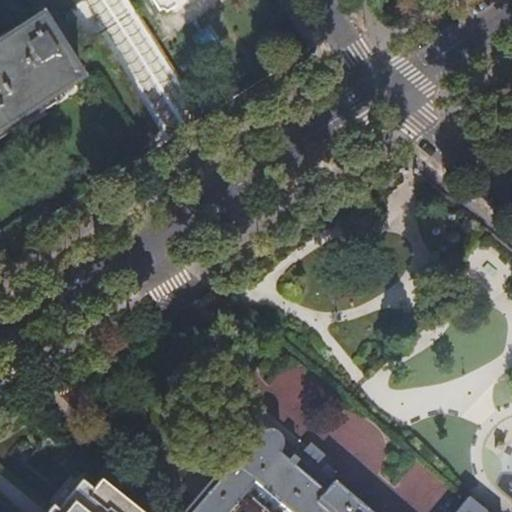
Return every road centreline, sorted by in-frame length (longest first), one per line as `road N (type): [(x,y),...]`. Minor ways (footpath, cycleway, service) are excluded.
road 1 (tertiary): [(0,336),(385,89)]
road 2 (residential): [(511,197),(385,89)]
road 3 (tertiary): [(385,89),(511,8)]
